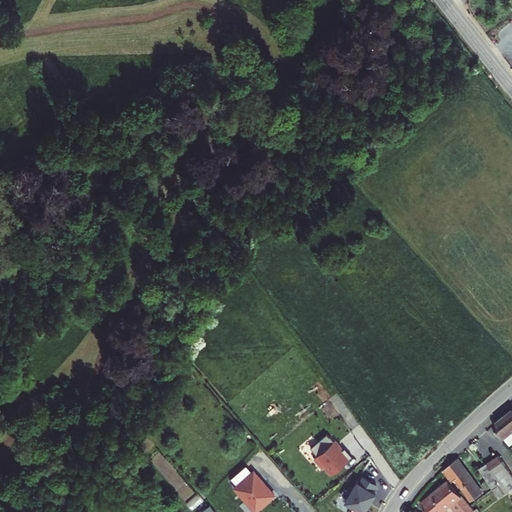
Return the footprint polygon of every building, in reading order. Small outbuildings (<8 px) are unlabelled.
[(511,410),(495,425),(506,440),(511,435),(511,410)] [(310,447),(317,454),(315,456),(331,474),(351,456),(335,438),(334,440),(330,435),(328,436),(326,433),(310,447)] [(511,472),(498,454),(485,464),(499,482),(509,474),(511,477),(511,472)] [(459,458),(446,467),(461,487),(462,486),(473,499),(484,491),(459,458)] [(485,464),(479,469),(493,486),(499,482),(485,464)] [(233,487),(255,511),(276,493),(254,468),(233,487)] [(344,501),(363,511),(377,489),(374,487),(377,482),(363,474),(360,479),(358,478),(344,501)] [(499,482),(493,486),(501,496),(511,487),(511,477),(509,474),(499,482)] [(448,478),(430,492),(443,510),(444,509),(442,506),(448,501),(456,511),(475,511),(471,507),(470,507),(448,478)] [(430,492),(419,500),(428,511),(440,511),(443,510),(430,492)]
